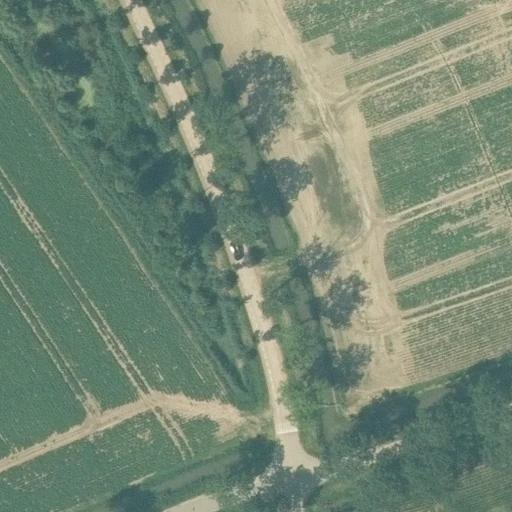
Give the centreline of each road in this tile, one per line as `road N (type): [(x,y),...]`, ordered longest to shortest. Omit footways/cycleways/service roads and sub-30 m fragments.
road 1 (tertiary): [(294,469),(242,257),(122,0)]
road 2 (unclassified): [(294,469),(511,405)]
